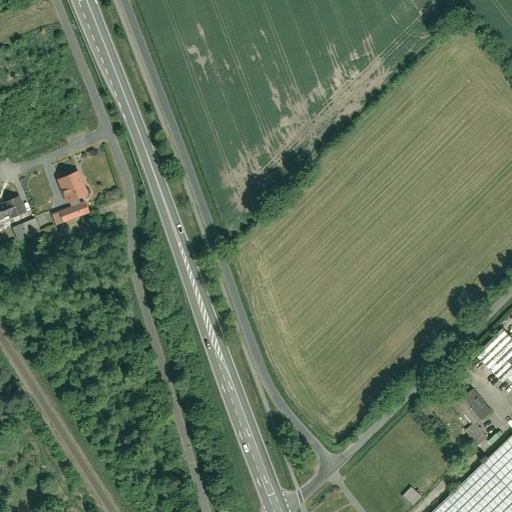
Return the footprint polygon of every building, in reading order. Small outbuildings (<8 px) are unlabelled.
[(72,207),(51,215),(56,226),(90,213),(86,201),(81,203),(79,198),(87,194),(78,171),(58,179),(68,204),(70,203),(72,207)] [(18,196),(0,203),(0,219),(12,215),(13,218),(25,213),(18,196)] [(40,232),(34,219),(14,227),(19,240),(40,232)] [(511,511),(511,332),(510,334),(504,328),(478,353),(505,381),(511,374),(511,364),(509,361),(511,358),(511,435),(431,511),(511,511)] [(470,390),(453,404),(473,427),(490,413),(470,390)] [(403,496),(414,506),(423,496),(412,487),(403,496)]
